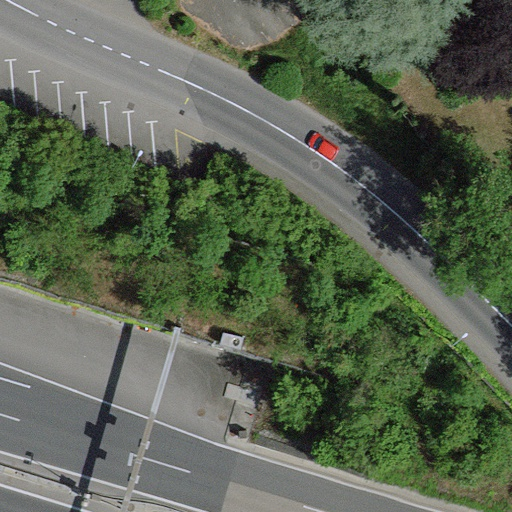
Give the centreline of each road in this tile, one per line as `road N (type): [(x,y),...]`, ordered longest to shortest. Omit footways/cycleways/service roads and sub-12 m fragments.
road 1 (tertiary): [(6,0),(293,137),(394,211),(511,324)]
road 2 (motorway): [(322,511),(0,413)]
